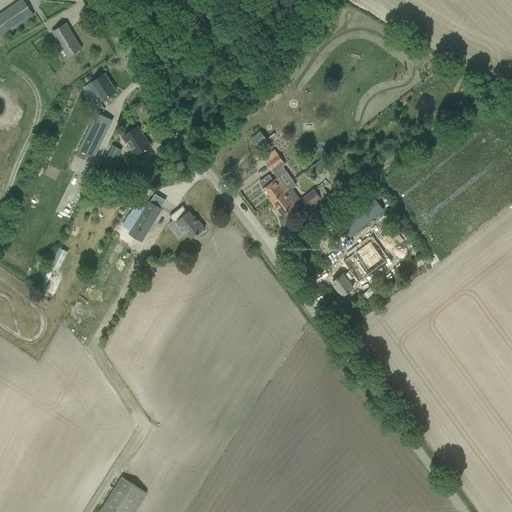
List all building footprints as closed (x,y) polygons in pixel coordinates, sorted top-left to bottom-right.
[(19,0),(0,13),(0,38),(0,39),(33,15),(22,0),(19,0)] [(52,31),(68,57),(81,49),(66,23),(52,31)] [(88,85),(99,102),(115,92),(104,75),(88,85)] [(269,97),(272,100),(277,95),(283,89),(282,89),(281,88),(278,85),(276,83),(267,92),(265,94),(269,97)] [(79,150),(94,157),(112,120),(97,113),(79,150)] [(147,149),(146,148),(150,146),(137,126),(122,136),(135,156),(145,149),(145,150),(147,149)] [(261,133),(251,141),(258,148),(267,140),(266,139),(268,138),(263,132),(262,133),(261,133)] [(92,184),(101,189),(121,150),(113,145),(105,160),(92,184)] [(264,160),(267,164),(272,171),(284,163),(276,152),(264,160)] [(269,175),(259,183),(263,188),(262,189),(272,202),(273,204),(281,215),(289,209),(294,205),(284,193),(287,191),(287,190),(284,187),(277,178),(275,179),(273,181),(269,175)] [(302,200),(309,208),(321,199),(315,190),(302,200)] [(339,220),(350,235),(383,211),(372,196),(339,220)] [(151,199),(120,223),(129,235),(160,211),(151,199)] [(183,206),(169,216),(176,225),(178,223),(191,239),(197,234),(198,236),(204,232),(203,230),(204,228),(195,216),(193,217),(188,211),(187,212),(183,206)] [(331,282),(342,296),(353,287),(349,281),(355,277),(359,281),(385,261),(370,241),(344,261),(350,270),(344,275),(343,274),(331,282)] [(49,266),(59,270),(68,252),(58,247),(49,266)] [(133,511),(146,493),(121,477),(99,511),(133,511)]
